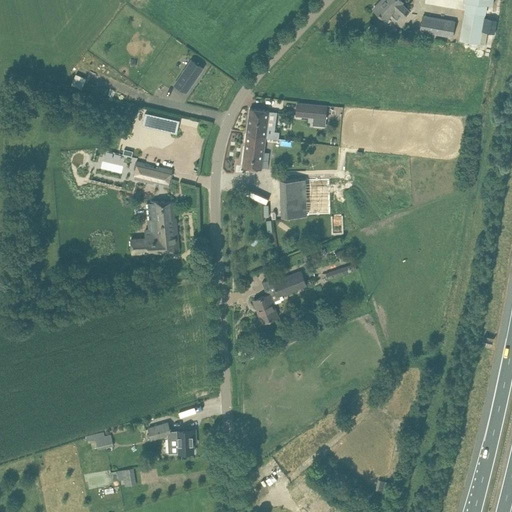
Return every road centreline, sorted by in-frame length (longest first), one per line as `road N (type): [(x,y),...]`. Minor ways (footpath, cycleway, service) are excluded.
road 1 (unclassified): [(232,511),(214,189),(220,145),(252,80),(328,0)]
road 2 (motorway): [(511,348),(473,511)]
